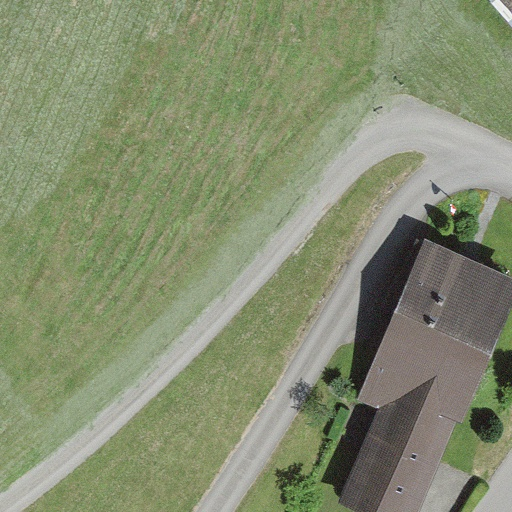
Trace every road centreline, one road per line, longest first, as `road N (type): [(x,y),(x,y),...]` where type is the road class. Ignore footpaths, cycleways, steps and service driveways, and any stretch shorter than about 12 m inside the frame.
road 1 (unclassified): [(485,154),(441,136),(393,133),(357,149),(226,311),(68,461),(0,510)]
road 2 (unclassified): [(485,154),(435,181),(395,224),(216,511)]
